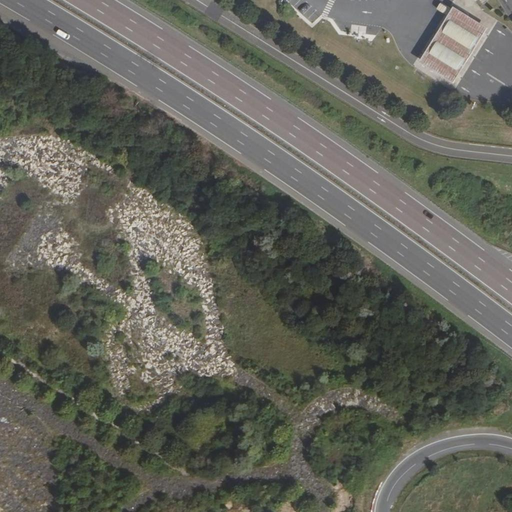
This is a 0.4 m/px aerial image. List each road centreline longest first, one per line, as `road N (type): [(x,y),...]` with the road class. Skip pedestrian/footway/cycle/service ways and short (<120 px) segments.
road 1 (motorway): [(20,0),(295,175),(511,332)]
road 2 (motorway): [(511,287),(323,150),(89,0)]
road 3 (motorway): [(380,511),(400,470),(425,452),(458,440),(511,445)]
